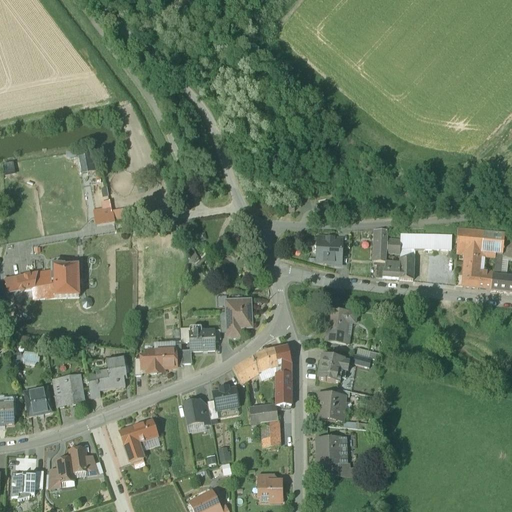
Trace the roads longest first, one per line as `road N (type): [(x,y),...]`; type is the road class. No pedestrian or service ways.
road 1 (residential): [(94,0),(198,110),(273,267)]
road 2 (residential): [(511,299),(273,267)]
road 3 (residential): [(92,422),(236,359),(273,330)]
road 4 (residential): [(298,511),(294,347),(273,330)]
